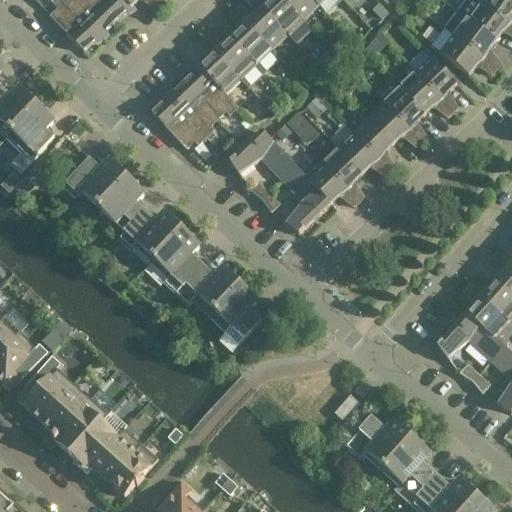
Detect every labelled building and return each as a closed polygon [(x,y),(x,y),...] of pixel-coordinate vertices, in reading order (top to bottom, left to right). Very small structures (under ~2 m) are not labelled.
[(100,39),(63,0),(61,0),(54,8),(55,9),(56,8),(58,10),(50,18),(84,54),(100,39)] [(116,24),(93,0),(63,0),(100,39),(116,24)] [(132,9),(123,0),(93,0),(116,24),(132,9)] [(123,0),(132,9),(138,3),(142,0),(143,0),(146,3),(144,4),(154,12),(160,8),(153,0),(123,0)] [(303,22),(282,0),(272,0),(269,4),(263,10),(288,37),(303,22)] [(319,7),(312,0),(282,0),(303,22),(319,7)] [(511,28),(480,4),(474,0),(468,0),(457,14),(467,21),(495,43),(501,36),(505,32),(508,35),(507,37),(511,39),(511,28)] [(511,1),(510,0),(474,0),(480,4),(511,28),(511,1)] [(428,3),(427,3),(420,13),(427,17),(434,8),(428,3)] [(288,37),(263,10),(256,17),(251,20),(249,17),(250,15),(240,8),(234,12),(272,52),(288,37)] [(272,52),(234,12),(229,18),(236,28),(238,27),(241,29),(238,34),(231,40),(256,67),(263,74),(278,58),(272,52)] [(495,43),(467,21),(457,14),(444,31),(497,71),(501,65),(492,56),(491,57),(487,55),(490,50),(495,43)] [(357,40),(365,33),(360,27),(352,34),(357,40)] [(497,71),(444,31),(431,49),(469,78),(475,70),(479,66),(482,69),(481,71),(492,77),(497,71)] [(256,67),(231,40),(225,47),(220,50),(217,47),(219,45),(208,38),(202,42),(241,82),(256,67)] [(376,55),(385,46),(379,41),(371,49),(376,55)] [(241,82),(202,42),(198,48),(205,58),(207,57),(210,59),(206,64),(200,70),(237,109),(238,109),(226,96),(241,82)] [(457,86),(423,51),(407,67),(453,115),(458,110),(451,99),(449,100),(446,98),(449,93),(457,86)] [(453,115),(407,67),(406,67),(415,76),(400,90),(425,117),(431,110),(436,107),(438,110),(437,112),(447,120),(453,115)] [(237,109),(200,70),(184,85),(218,121),(226,113),(229,117),(237,109)] [(425,117),(400,90),(390,81),(375,95),(384,105),(422,145),(426,139),(419,129),(418,130),(414,128),(418,123),(425,117)] [(218,121),(184,85),(169,100),(206,139),(214,132),(210,128),(218,121)] [(11,98),(2,90),(0,92),(0,134),(5,140),(37,106),(31,95),(26,98),(18,90),(11,98)] [(206,139),(169,100),(152,116),(186,151),(194,143),(198,147),(206,139)] [(314,117),(321,110),(316,104),(308,111),(314,117)] [(422,145),(384,105),(368,120),(393,147),(400,140),(405,137),(407,140),(406,142),(416,150),(422,145)] [(37,106),(5,140),(22,155),(18,160),(27,169),(55,140),(46,132),(54,124),(46,117),(48,111),(37,106)] [(393,147),(368,120),(353,135),(391,175),(395,169),(388,159),(386,160),(383,157),(387,153),(393,147)] [(297,169),(263,134),(231,164),(239,177),(262,161),(283,183),(297,169)] [(391,175),(353,135),(337,150),(362,176),(369,170),(374,167),(376,170),(375,172),(385,179),(391,175)] [(362,176),(337,150),(321,165),(359,205),(364,199),(357,189),(355,190),(352,187),(356,183),(362,176)] [(101,171),(90,161),(63,189),(73,200),(80,192),(99,210),(127,179),(122,168),(116,171),(108,163),(101,171)] [(321,165),(306,179),(306,180),(331,206),(337,200),(342,197),(345,200),(343,202),(353,209),(359,205),(321,165)] [(306,179),(297,169),(283,183),(304,204),(287,227),(299,236),(331,206),(306,180),(306,179)] [(16,189),(27,198),(41,181),(31,172),(16,189)] [(139,184),(127,179),(99,210),(124,234),(117,241),(118,241),(145,213),(137,205),(144,197),(136,190),(139,184)] [(263,202),(269,196),(259,185),(250,193),(263,202)] [(263,202),(271,215),(280,207),(269,196),(263,202)] [(156,223),(145,213),(118,241),(131,254),(135,249),(151,264),(183,231),(177,220),(172,223),(164,215),(156,223)] [(183,231),(151,264),(167,280),(163,284),(176,296),(203,268),(192,257),(200,249),(191,242),(194,236),(183,231)] [(511,259),(511,258),(511,257),(502,251),(496,255),(511,269),(511,259)] [(511,269),(496,255),(492,262),(500,272),(502,270),(505,272),(502,277),(496,284),(511,298),(511,269)] [(214,278),(203,268),(176,296),(189,309),(193,304),(209,319),(241,286),(235,275),(230,278),(222,270),(214,278)] [(511,320),(511,298),(496,284),(490,291),(485,295),(483,292),(484,290),(473,283),(467,288),(509,324),(511,320)] [(241,286),(209,319),(226,335),(219,342),(232,355),(262,323),(250,312),(258,304),(250,297),(252,291),(241,286)] [(511,327),(509,324),(467,288),(463,294),(471,304),(473,302),(476,304),(473,310),(467,316),(494,340),(495,340),(503,348),(511,338),(511,327)] [(494,340),(467,316),(438,349),(447,360),(469,343),(492,363),(505,349),(503,348),(495,340),(494,340)] [(0,353),(18,334),(3,318),(0,320),(0,322),(0,323),(0,322),(0,353)] [(35,351),(18,334),(0,353),(0,386),(8,395),(19,383),(11,375),(17,369),(22,364),(28,358),(34,352),(35,351)] [(42,361),(48,355),(40,347),(35,351),(34,352),(42,361)] [(511,414),(511,355),(505,349),(492,363),(511,381),(511,386),(499,407),(511,415),(511,414)] [(37,366),(42,361),(34,352),(28,358),(37,366)] [(37,366),(28,358),(22,364),(31,372),(37,366)] [(61,367),(52,359),(47,365),(56,373),(57,371),(61,367)] [(25,378),(31,372),(22,364),(17,369),(25,378)] [(56,373),(47,365),(41,371),(50,379),(56,373)] [(473,384),(479,377),(467,367),(460,376),(473,384)] [(19,383),(25,378),(17,369),(11,375),(19,383)] [(42,425),(75,387),(57,371),(56,373),(50,379),(45,385),(40,391),(34,397),(25,389),(15,401),(42,425)] [(50,379),(41,371),(36,377),(45,385),(50,379)] [(45,385),(36,377),(31,383),(40,391),(45,385)] [(473,384),(482,396),(490,388),(479,377),(473,384)] [(40,391),(31,383),(25,389),(34,397),(40,391)] [(362,401),(370,392),(362,385),(354,393),(362,401)] [(55,444),(92,402),(75,387),(42,425),(57,438),(53,442),(55,444)] [(342,422),(358,404),(351,398),(346,402),(340,410),(335,416),(339,420),(342,422)] [(71,459),(109,417),(92,402),(55,444),(71,459)] [(86,476),(125,432),(124,431),(109,417),(71,459),(79,466),(78,468),(86,476)] [(386,431),(371,419),(345,448),(361,462),(365,458),(382,473),(413,439),(407,428),(401,431),(393,423),(386,431)] [(168,440),(175,446),(183,438),(176,431),(168,440)] [(108,484),(142,447),(125,432),(86,476),(87,476),(92,470),(94,471),(108,484)] [(424,444),(413,439),(382,473),(399,488),(395,492),(411,507),(437,477),(423,464),(430,456),(422,449),(424,444)] [(150,472),(159,462),(142,447),(108,484),(125,499),(136,487),(150,472)] [(223,476),(215,485),(222,492),(230,483),(223,476)] [(451,490),(437,477),(411,507),(416,511),(465,511),(478,497),(472,487),(467,490),(459,482),(451,490)] [(238,490),(230,483),(222,492),(230,499),(238,490)] [(203,511),(188,498),(192,494),(181,484),(156,511),(203,511)] [(489,502),(478,497),(465,511),(491,511),(487,508),(489,502)]
